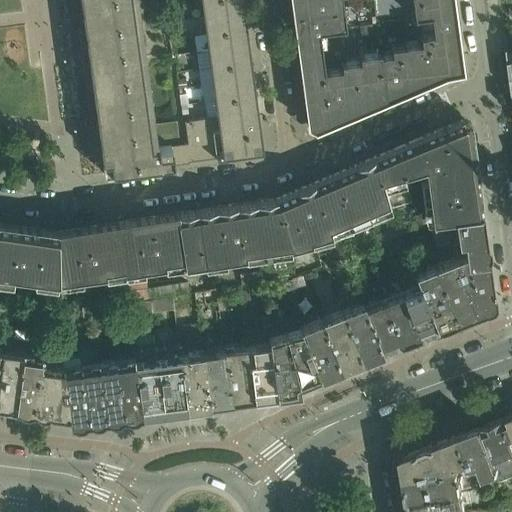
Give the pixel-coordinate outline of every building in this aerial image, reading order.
[(146,57),(137,0),(81,0),(105,174),(161,166),(160,165),(173,163),(173,160),(190,158),(188,142),(180,143),(179,134),(177,120),(174,121),(155,124),(149,125),(141,66),(142,58),(146,57)] [(242,0),(201,0),(203,17),(244,11),(242,0)] [(342,0),(291,0),(296,34),(319,31),(346,27),(342,0)] [(455,11),(453,0),(412,0),(415,17),(427,16),(455,11)] [(244,11),(203,17),(206,34),(247,28),(244,11)] [(463,70),(455,11),(427,16),(427,20),(414,22),(416,36),(421,35),(422,43),(427,82),(446,74),(463,70)] [(361,35),(373,34),(372,24),(360,25),(361,35)] [(247,28),(206,34),(208,50),(249,45),(247,28)] [(324,70),(319,31),(296,34),(308,125),(315,129),(366,108),(360,60),(341,63),(342,68),(324,70)] [(360,55),(360,60),(366,108),(427,82),(422,43),(391,46),(392,53),(380,55),(380,52),(360,55)] [(249,45),(208,50),(210,67),(251,61),(249,45)] [(251,61),(210,67),(213,83),(253,78),(251,61)] [(253,78),(213,83),(215,100),(256,94),(253,78)] [(181,94),(180,94),(181,105),(183,105),(189,104),(187,93),(181,94)] [(256,94),(215,100),(217,115),(258,110),(256,94)] [(258,110),(217,115),(185,120),(188,142),(190,158),(190,161),(263,151),(258,110)] [(477,172),(470,124),(462,119),(377,155),(389,205),(410,199),(403,173),(425,167),(426,179),(451,176),(477,172)] [(377,155),(358,163),(370,213),(371,213),(390,207),(389,205),(377,155)] [(358,163),(337,172),(350,221),(371,215),(371,213),(370,213),(358,163)] [(337,172),(278,197),(291,245),(312,241),(311,237),(332,232),(331,229),(351,224),(350,221),(337,172)] [(477,172),(451,176),(426,179),(432,220),(439,220),(482,215),(477,172)] [(277,197),(256,201),(264,250),(291,245),(278,197),(277,197)] [(256,201),(196,210),(204,261),(265,252),(264,250),(256,201)] [(196,210),(176,213),(182,261),(183,261),(183,264),(204,261),(196,210)] [(176,213),(117,222),(124,270),(182,261),(176,213)] [(482,215),(439,220),(449,244),(464,242),(465,254),(467,265),(489,262),(482,215)] [(124,270),(117,222),(58,231),(57,231),(56,278),(82,276),(82,275),(124,270)] [(56,278),(57,231),(0,223),(0,275),(9,277),(9,273),(56,278)] [(394,237),(384,241),(387,249),(397,245),(394,237)] [(382,241),(363,249),(366,255),(385,247),(382,241)] [(467,265),(465,254),(455,258),(475,313),(490,307),(494,300),(489,262),(467,265)] [(345,256),(331,262),(334,269),(347,263),(345,256)] [(475,313),(455,258),(435,266),(457,320),(475,313)] [(260,270),(240,273),(242,285),(246,284),(247,293),(259,291),(257,282),(275,279),(273,266),(260,268),(260,270)] [(457,320),(435,266),(417,273),(422,286),(437,328),(457,320)] [(312,271),(304,275),(306,280),(315,277),(312,271)] [(21,302),(24,276),(12,274),(9,301),(21,302)] [(38,304),(40,285),(41,282),(28,280),(25,302),(38,304)] [(292,280),(284,282),(288,292),(295,289),(292,280)] [(188,281),(147,287),(148,299),(190,293),(188,281)] [(422,286),(402,294),(419,335),(437,328),(422,286)] [(147,287),(129,290),(131,301),(148,299),(147,287)] [(217,289),(194,292),(196,305),(219,302),(217,289)] [(129,290),(108,293),(110,304),(131,301),(129,290)] [(402,294),(384,301),(400,343),(419,335),(402,294)] [(173,297),(159,299),(161,311),(174,309),(173,297)] [(142,301),(129,303),(131,315),(144,313),(142,301)] [(384,301),(366,308),(383,350),(400,343),(384,301)] [(364,303),(343,311),(361,359),(383,350),(366,308),(364,303)] [(361,359),(343,311),(322,320),(340,367),(361,359)] [(322,320),(300,328),(319,376),(340,367),(322,320)] [(201,338),(199,327),(199,323),(183,325),(185,340),(201,338)] [(268,336),(268,343),(273,395),(297,392),(300,388),(299,383),(319,376),(300,328),(268,336)] [(16,329),(15,337),(24,339),(25,339),(26,330),(16,329)] [(32,409),(39,356),(40,355),(43,332),(26,330),(25,339),(24,339),(14,407),(32,409)] [(178,333),(154,335),(155,344),(178,341),(178,333)] [(12,350),(0,348),(0,405),(14,407),(24,339),(15,337),(12,350)] [(268,343),(246,345),(252,398),(273,395),(268,343)] [(246,345),(224,348),(230,401),(252,398),(246,345)] [(230,401),(224,348),(202,351),(208,404),(230,401)] [(208,404),(202,351),(179,354),(185,407),(208,404)] [(179,354),(155,357),(162,410),(185,407),(179,354)] [(54,358),(39,356),(32,409),(68,414),(62,366),(53,364),(54,358)] [(133,357),(116,359),(123,415),(140,413),(133,359),(133,357)] [(155,357),(133,359),(140,413),(162,410),(155,357)] [(116,359),(97,362),(105,418),(123,415),(116,359)] [(97,362),(80,364),(88,420),(105,418),(97,362)] [(80,364),(62,366),(68,414),(69,414),(70,422),(88,420),(80,364)] [(511,414),(503,418),(511,440),(511,414)] [(511,440),(503,418),(481,426),(499,474),(501,477),(511,472),(511,440)] [(481,426),(463,433),(471,459),(476,478),(483,475),(485,481),(499,474),(481,426)] [(463,433),(407,455),(405,459),(407,475),(458,467),(458,464),(471,459),(463,433)] [(458,467),(407,475),(411,496),(461,489),(458,467)] [(461,489),(411,496),(413,511),(456,511),(465,511),(461,489)]
